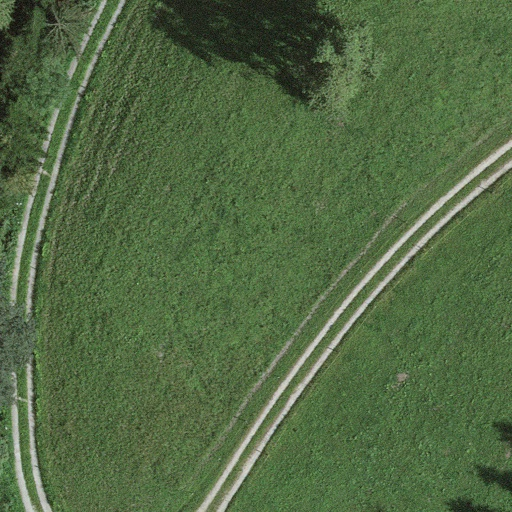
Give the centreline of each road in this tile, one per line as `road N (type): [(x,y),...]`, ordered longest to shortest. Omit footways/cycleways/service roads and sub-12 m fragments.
road 1 (track): [(38,511),(23,456),(22,342),(35,223),(62,111),(109,0)]
road 2 (track): [(511,155),(405,246),(339,323),(205,511)]
